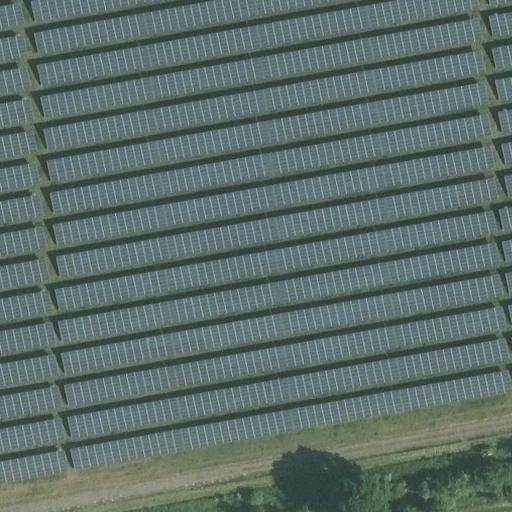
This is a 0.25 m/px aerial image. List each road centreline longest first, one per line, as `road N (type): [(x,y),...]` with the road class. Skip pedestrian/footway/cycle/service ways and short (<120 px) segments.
road 1 (track): [(137,511),(511,448)]
road 2 (track): [(345,511),(511,478)]
